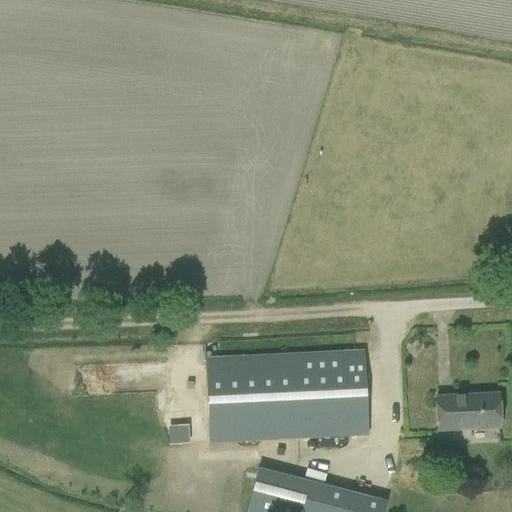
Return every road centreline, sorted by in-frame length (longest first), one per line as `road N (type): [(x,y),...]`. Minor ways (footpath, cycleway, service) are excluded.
road 1 (track): [(0,327),(367,311)]
road 2 (unclassified): [(367,311),(511,301)]
